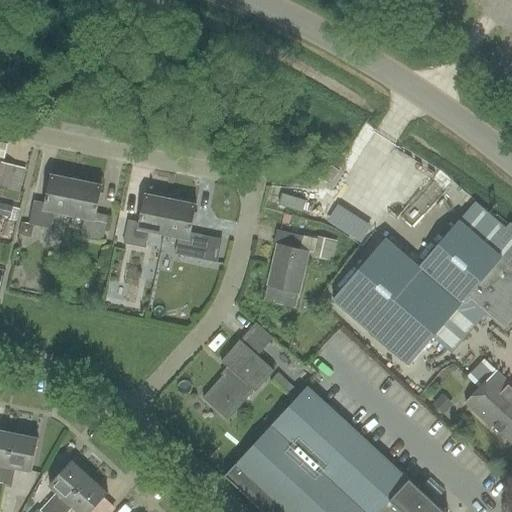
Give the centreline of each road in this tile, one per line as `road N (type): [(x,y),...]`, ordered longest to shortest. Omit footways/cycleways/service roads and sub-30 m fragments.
road 1 (residential): [(139,410),(217,319),(240,269),(249,189),(240,180),(0,130)]
road 2 (secondary): [(511,163),(350,49),(255,0)]
road 3 (residential): [(139,410),(65,371),(0,356)]
road 4 (residential): [(242,511),(139,410)]
